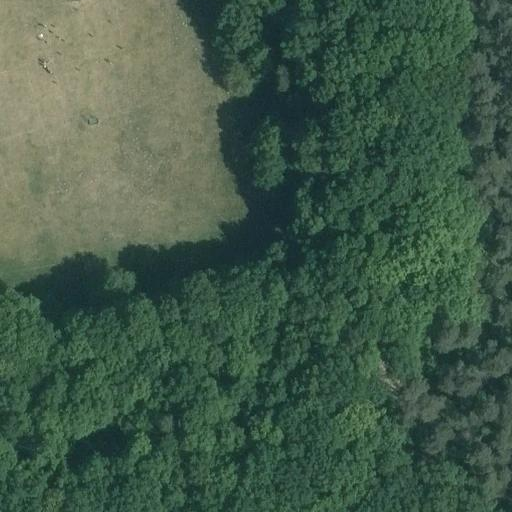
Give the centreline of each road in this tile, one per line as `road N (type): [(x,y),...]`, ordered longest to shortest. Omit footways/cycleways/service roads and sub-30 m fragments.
road 1 (track): [(384,383),(409,291),(392,0)]
road 2 (track): [(334,408),(464,477),(488,511)]
road 3 (track): [(306,511),(384,383)]
